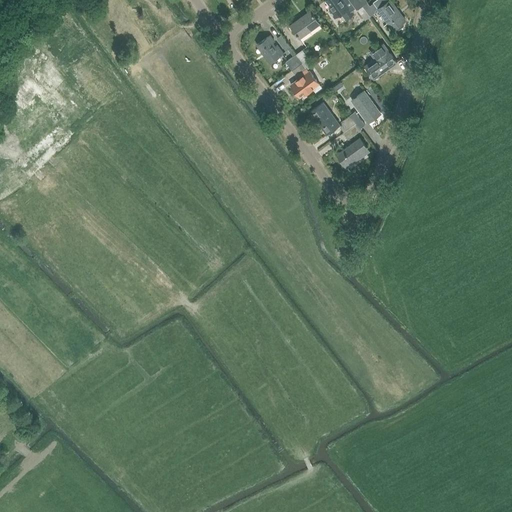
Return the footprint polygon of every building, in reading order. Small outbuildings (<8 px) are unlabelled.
[(335,19),(341,14),(346,21),(354,15),(352,11),(355,9),(349,0),(326,0),(333,10),(330,12),(335,19)] [(357,0),(349,0),(355,9),(357,10),(363,6),(357,0)] [(375,0),(373,2),(374,3),(378,9),(378,10),(393,30),(396,28),(397,29),(399,29),(403,26),(404,24),(403,23),(406,21),(400,14),(399,12),(390,0),(375,0)] [(375,13),(368,3),(363,6),(370,16),(375,13)] [(370,16),(363,6),(357,10),(365,20),(370,16)] [(299,39),(300,38),(320,24),(310,10),(289,25),(299,39)] [(281,35),(276,39),(286,51),(290,47),(281,35)] [(270,36),(257,46),(270,63),(283,54),(270,36)] [(369,54),(374,60),(365,66),(374,79),(397,62),(383,44),(369,54)] [(6,110),(9,112),(3,119),(8,123),(5,127),(13,133),(12,134),(22,141),(37,123),(27,115),(24,112),(28,108),(29,109),(46,91),(50,87),(35,73),(49,59),(35,45),(20,60),(22,61),(17,66),(21,70),(16,76),(19,79),(5,94),(12,101),(6,108),(7,108),(6,110)] [(302,50),(296,55),(302,63),(306,68),(311,64),(312,63),(303,50),(302,50)] [(296,55),(286,63),(292,71),(302,63),(296,55)] [(302,63),(292,71),(296,77),(298,79),(300,77),(309,71),(308,70),(306,68),(302,63)] [(298,79),(290,85),(300,98),(312,88),(316,93),(325,87),(313,70),(310,72),(309,71),(300,77),(298,79)] [(351,101),(368,123),(381,113),(365,91),(351,101)] [(310,112),(327,134),(340,125),(323,102),(310,112)] [(355,112),(350,115),(356,123),(361,130),(360,129),(365,125),(355,112)] [(340,127),(344,133),(356,123),(350,115),(341,122),(342,125),(340,127)] [(356,123),(344,133),(343,133),(348,139),(361,130),(356,123)] [(360,138),(337,155),(346,168),(369,151),(360,138)]
